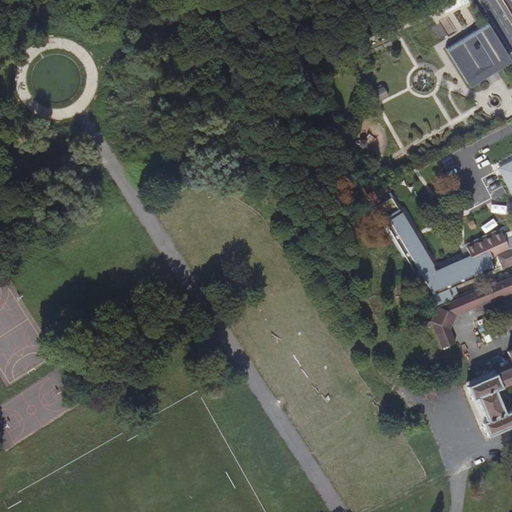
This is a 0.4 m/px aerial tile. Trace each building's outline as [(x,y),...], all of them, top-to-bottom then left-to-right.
[(467,4),(466,1),(468,0),(449,0),(440,5),(444,15),(467,4)] [(510,61),(487,25),(448,49),(471,86),(510,61)] [(296,78),(307,72),(303,66),(292,71),(296,78)] [(388,96),(383,86),(374,91),(379,101),(388,96)] [(511,231),(509,233),(508,230),(481,242),(489,260),(497,257),(511,250),(511,231)] [(489,260),(481,242),(473,246),(481,264),(489,260)] [(511,250),(497,257),(502,268),(511,264),(511,250)] [(473,277),(486,271),(483,264),(470,269),(473,277)] [(432,325),(442,349),(456,343),(451,330),(457,316),(476,308),(480,306),(490,302),(494,301),(500,298),(511,292),(511,275),(452,300),(448,291),(429,300),(435,311),(431,320),(427,323),(429,327),(432,325)] [(511,292),(500,298),(502,303),(511,298),(511,292)] [(479,324),(473,310),(460,316),(466,330),(479,324)] [(468,387),(467,387),(473,400),(476,399),(487,422),(483,424),(489,437),(511,425),(511,412),(511,411),(505,414),(495,390),(511,382),(511,350),(508,352),(511,362),(494,371),(492,366),(480,371),(482,376),(467,383),(468,387)] [(487,422),(476,399),(473,400),(483,424),(487,422)]
